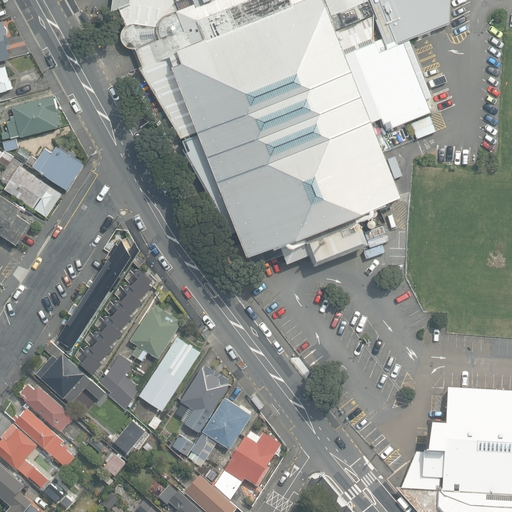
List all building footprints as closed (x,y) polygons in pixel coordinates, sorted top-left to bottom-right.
[(141,66),(250,254),(305,235),(320,261),(374,240),(363,217),(402,198),(379,134),(397,128),(434,115),(407,40),(440,28),(453,24),(453,0),(114,0),(113,12),(120,9),(126,27),(122,32),(123,39),(125,44),(131,47),(137,49),(141,66)] [(0,60),(10,58),(8,48),(10,47),(4,21),(0,21),(0,60)] [(0,91),(13,88),(11,80),(10,80),(6,66),(0,67),(0,91)] [(22,137),(60,127),(59,125),(63,124),(55,95),(13,105),(16,115),(11,116),(12,120),(8,121),(10,131),(3,132),(4,139),(12,137),(12,138),(21,135),(22,137)] [(3,141),(6,150),(19,147),(17,138),(3,141)] [(33,166),(68,189),(86,164),(84,163),(83,161),(82,160),(81,159),(79,158),(77,157),(76,157),(78,154),(70,148),(69,151),(61,146),(60,147),(58,146),(57,147),(53,145),(50,150),(46,147),(39,159),(33,155),(32,155),(28,161),(34,165),(33,166)] [(0,161),(8,166),(15,156),(5,151),(4,152),(0,148),(0,161)] [(28,161),(32,155),(21,148),(17,155),(28,162),(28,161)] [(9,182),(5,188),(48,217),(63,193),(23,166),(25,163),(15,156),(8,166),(1,177),(9,182)] [(0,232),(17,244),(32,222),(18,213),(22,207),(0,192),(0,232)] [(59,337),(74,346),(113,285),(117,287),(141,249),(132,234),(125,239),(124,237),(119,244),(116,242),(107,257),(109,259),(95,281),(91,279),(88,284),(92,286),(79,305),(75,303),(69,311),(73,314),(69,321),(66,319),(64,323),(67,325),(59,337)] [(137,323),(164,281),(143,252),(132,270),(130,269),(108,304),(109,305),(104,311),(122,323),(127,316),(137,323)] [(150,350),(160,357),(182,323),(180,321),(182,318),(157,303),(156,306),(154,305),(132,339),(139,344),(133,353),(144,360),(150,350)] [(501,309),(444,307),(443,333),(500,336),(501,309)] [(140,394),(164,409),(202,351),(179,335),(140,394)] [(53,354),(37,372),(65,397),(66,396),(73,402),(87,386),(101,398),(108,391),(87,373),(87,372),(65,352),(66,351),(52,339),(46,348),(53,354)] [(113,352),(99,344),(85,365),(100,374),(113,352)] [(134,361),(121,352),(111,369),(108,368),(105,372),(108,373),(101,381),(112,391),(109,394),(127,409),(129,405),(131,406),(134,402),(132,401),(142,385),(130,376),(130,374),(128,372),(134,361)] [(187,421),(186,422),(201,431),(232,382),(230,381),(232,377),(208,363),(206,366),(204,365),(182,399),(191,405),(182,418),(187,421)] [(30,382),(20,393),(26,398),(26,399),(62,431),(75,416),(69,411),(70,410),(40,383),(36,388),(30,382)] [(511,393),(449,389),(447,425),(429,424),(427,455),(417,454),(402,489),(396,489),(406,500),(511,510),(511,393)] [(254,413),(226,395),(204,429),(205,430),(193,449),(189,456),(196,460),(195,462),(202,466),(219,439),(232,447),(254,413)] [(17,420),(16,420),(67,466),(77,456),(69,449),(70,447),(65,443),(63,444),(62,443),(66,439),(29,406),(26,409),(25,409),(21,414),(22,414),(20,416),(17,413),(14,417),(17,420)] [(163,420),(156,415),(149,424),(156,429),(163,420)] [(148,429),(134,418),(116,440),(129,452),(148,429)] [(4,437),(0,441),(0,451),(29,477),(30,475),(43,486),(53,475),(42,465),(39,469),(30,461),(31,460),(28,457),(40,443),(14,422),(2,435),(4,437)] [(224,470),(214,485),(232,500),(246,479),(260,487),(271,468),(269,467),(283,445),(265,433),(262,438),(252,431),(248,437),(247,436),(240,449),(238,448),(232,457),(234,458),(225,471),(224,470)] [(188,454),(196,442),(181,432),(173,444),(188,454)] [(106,445),(94,435),(89,441),(101,451),(106,445)] [(154,446),(148,441),(144,446),(150,451),(154,446)] [(128,461),(116,452),(105,465),(117,474),(128,461)] [(35,504),(23,493),(28,488),(18,479),(19,478),(0,461),(0,500),(11,511),(9,511),(39,511),(40,511),(33,506),(35,504)] [(202,476),(186,493),(206,511),(236,511),(239,509),(202,476)] [(66,492),(53,480),(44,490),(57,502),(66,492)] [(203,511),(180,491),(179,492),(171,485),(160,497),(169,504),(171,503),(180,511),(178,511),(203,511)] [(511,511),(511,510),(406,500),(416,511),(511,511)]
